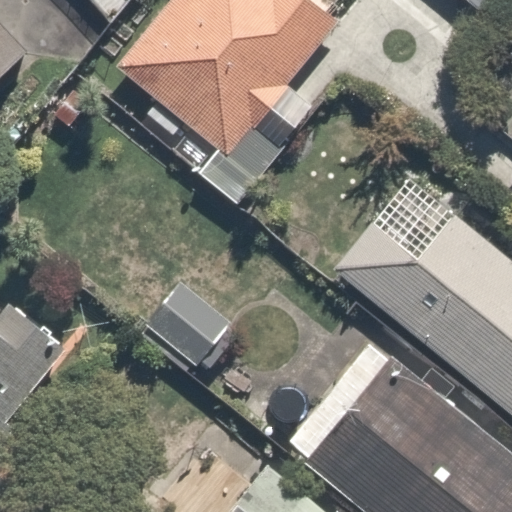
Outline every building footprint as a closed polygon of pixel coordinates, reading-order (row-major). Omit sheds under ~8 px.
[(0,0),(0,110),(77,36),(42,0),(0,0)] [(307,0),(182,0),(119,69),(230,170),(275,122),(302,147),(329,119),(300,92),(350,39),(307,0)] [(461,0),(488,22),(506,0),(461,0)] [(511,246),(426,177),(340,284),(511,422),(511,246)] [(197,281),(145,345),(213,400),(265,336),(197,281)] [(0,454),(85,369),(20,304),(0,324),(0,454)] [(511,511),(511,452),(368,335),(279,445),(360,511),(511,511)] [(331,511),(280,467),(240,511),(331,511)]
